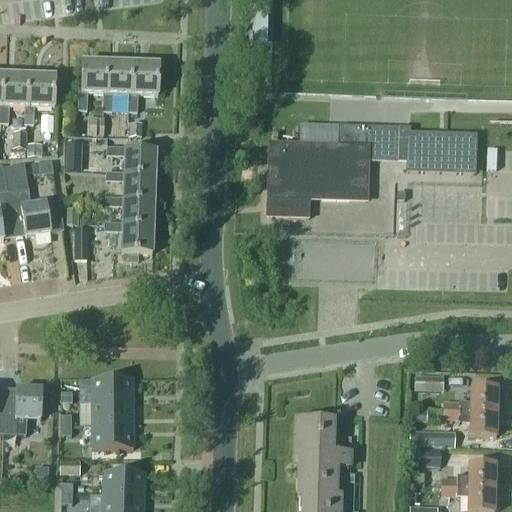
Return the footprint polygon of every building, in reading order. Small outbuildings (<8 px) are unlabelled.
[(85,115),(86,97),(102,97),(106,97),(107,66),(81,65),(80,95),(77,95),(76,114),(85,115)] [(111,116),(111,98),(127,98),(131,98),(132,67),(107,66),(106,97),(102,97),(101,115),(111,116)] [(127,116),(136,116),(137,98),(157,99),(158,68),(132,67),(131,98),(127,98),(127,116)] [(0,126),(8,126),(8,110),(24,111),(28,111),(29,80),(4,79),(3,110),(0,109),(0,126)] [(23,127),(33,127),(33,111),(54,112),(55,81),(29,80),(28,111),(24,111),(23,127)] [(97,135),(97,122),(77,121),(77,135),(97,135)] [(130,127),(130,141),(140,141),(141,127),(130,127)] [(106,129),(106,141),(121,142),(122,130),(106,129)] [(338,129),(338,150),(268,148),(265,221),(308,222),(308,202),(366,204),(367,162),(379,163),(380,131),(338,129)] [(409,132),(399,131),(398,163),(406,164),(406,175),(474,177),(475,138),(408,136),(409,132)] [(25,137),(13,136),(12,152),(24,153),(25,137)] [(79,158),(79,142),(67,142),(67,158),(79,158)] [(106,150),(106,160),(124,160),(123,176),(123,180),(154,181),(155,156),(125,154),(125,151),(106,150)] [(27,151),(27,161),(41,161),(41,151),(27,151)] [(66,161),(66,177),(78,177),(78,161),(66,161)] [(4,181),(52,177),(51,165),(3,169),(4,181)] [(123,180),(123,176),(105,176),(105,185),(123,186),(122,202),(122,205),(153,206),(154,181),(123,180)] [(28,193),(7,196),(13,238),(24,236),(25,240),(50,237),(45,207),(30,209),(28,193)] [(0,244),(3,244),(2,240),(13,238),(7,196),(0,197),(0,244)] [(121,227),(121,231),(152,232),(153,206),(122,205),(122,202),(104,201),(104,210),(122,211),(121,227)] [(76,228),(77,212),(67,212),(66,228),(76,228)] [(151,257),(152,232),(121,231),(121,227),(103,226),(103,235),(121,236),(120,256),(151,257)] [(86,264),(86,231),(73,231),(73,263),(86,264)] [(414,394),(438,395),(438,381),(414,380),(414,394)] [(91,407),(132,406),(132,382),(90,383),(91,407)] [(470,391),(470,406),(442,405),(442,414),(458,415),(470,415),(497,415),(497,392),(470,391)] [(4,396),(3,439),(15,439),(16,422),(40,423),(41,393),(16,393),(15,397),(4,396)] [(71,397),(59,397),(60,407),(71,407),(71,397)] [(91,407),(91,430),(132,429),(132,406),(91,407)] [(426,423),(426,413),(410,413),(410,422),(426,423)] [(458,415),(442,414),(442,424),(458,424),(458,426),(469,426),(469,440),(496,440),(497,416),(470,415),(458,415)] [(71,419),(60,420),(60,430),(71,430),(71,419)] [(297,484),(303,484),(302,499),(307,499),(334,500),(334,499),(335,470),(348,470),(349,456),(331,455),(332,425),(300,424),(300,439),(294,439),(293,462),(298,462),(297,484)] [(91,453),(133,453),(132,429),(91,430),(91,453)] [(60,430),(60,440),(71,440),(71,430),(60,430)] [(425,450),(455,452),(456,436),(426,435),(425,450)] [(340,441),(340,449),(350,449),(350,441),(340,441)] [(409,470),(439,470),(440,454),(410,453),(409,470)] [(457,479),(457,482),(441,482),(441,491),(457,491),(467,492),(494,492),(495,468),(468,468),(468,479),(457,479)] [(102,499),(143,500),(144,477),(102,475),(102,499)] [(353,486),(353,478),(343,477),(343,485),(353,486)] [(74,488),(62,488),(62,498),(73,498),(74,488)] [(493,511),(494,492),(467,492),(457,491),(441,491),(441,500),(467,500),(466,511),(493,511)] [(73,508),(73,498),(62,498),(62,508),(73,508)] [(142,511),(143,500),(102,499),(101,511),(142,511)] [(338,511),(339,500),(334,499),(334,500),(307,499),(306,511),(338,511)]
